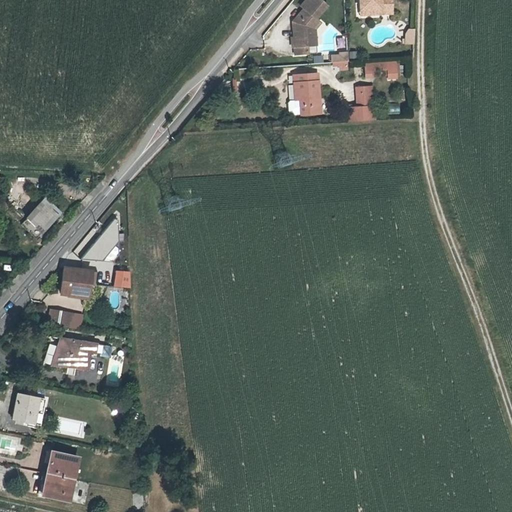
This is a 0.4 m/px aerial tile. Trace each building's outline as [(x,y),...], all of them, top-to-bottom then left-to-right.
[(294,52),(296,52),(297,60),(310,59),(309,51),(308,42),(317,41),(316,34),(322,27),(318,23),(329,10),(316,0),(312,0),(303,12),(305,14),(295,27),(296,42),(293,42),(294,52)] [(360,0),(362,11),(373,11),(394,10),(393,0),(382,1),(382,0),(360,0)] [(419,47),(419,39),(412,39),(412,43),(408,43),(408,47),(412,47),(419,47)] [(317,41),(308,42),(309,51),(318,50),(317,41)] [(399,66),(390,67),(390,76),(391,83),(400,83),(399,66)] [(382,67),(368,68),(369,82),(376,81),(376,77),(382,76),(382,67)] [(390,67),(382,67),(382,76),(390,76),(390,67)] [(303,105),(304,119),(324,117),(322,78),(298,79),(300,105),(300,106),(303,105)] [(375,99),(360,100),(361,113),(362,113),(363,127),(373,126),(373,113),(376,113),(375,99)] [(304,119),(303,105),(300,106),(300,105),(295,105),(292,107),(293,118),(296,119),(304,119)] [(361,113),(351,113),(352,128),(363,127),(362,113),(361,113)] [(52,197),(34,218),(48,231),(67,210),(52,197)] [(87,298),(88,285),(96,286),(97,273),(90,272),(64,269),(61,295),(87,298)] [(49,325),(61,327),(63,314),(51,312),(49,325)] [(69,328),(71,315),(63,314),(61,327),(69,328)] [(61,362),(78,365),(78,368),(91,370),(94,354),(104,356),(104,358),(115,360),(117,349),(114,349),(114,348),(99,346),(69,341),(68,348),(63,347),(61,362)] [(33,408),(41,409),(42,400),(33,399),(33,396),(25,394),(24,397),(14,396),(9,422),(30,425),(33,408)] [(33,408),(30,425),(38,426),(41,409),(33,408)] [(52,453),(49,465),(51,465),(49,475),(73,481),(78,459),(52,453)] [(46,485),(44,485),(41,497),(68,503),(73,481),(49,475),(46,485)]
